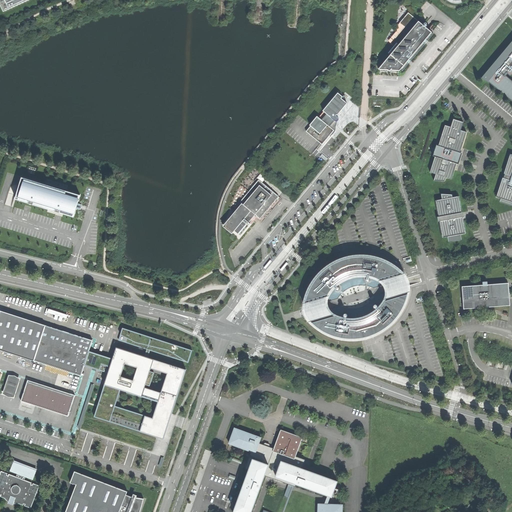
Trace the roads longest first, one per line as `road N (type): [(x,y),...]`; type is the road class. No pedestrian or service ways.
road 1 (residential): [(511,410),(394,378),(262,328),(250,312)]
road 2 (tertiary): [(368,138),(255,269),(223,323)]
road 3 (tertiary): [(250,312),(384,152)]
road 4 (tertiary): [(384,152),(511,2)]
road 5 (residential): [(505,0),(376,145)]
road 6 (tertiary): [(496,0),(402,111),(368,138)]
road 7 (residential): [(248,300),(366,156)]
road 8 (tertiary): [(511,427),(357,377)]
road 9 (unclassified): [(140,302),(122,286),(0,254)]
road 10 (residential): [(211,374),(163,511)]
road 11 (tertiary): [(231,337),(357,377)]
road 12 (tertiary): [(357,377),(236,328)]
road 13 (unclassified): [(384,152),(429,274)]
road 14 (tertiary): [(0,273),(119,301)]
